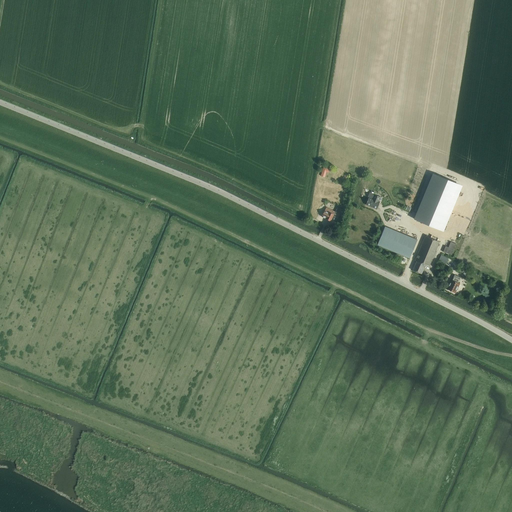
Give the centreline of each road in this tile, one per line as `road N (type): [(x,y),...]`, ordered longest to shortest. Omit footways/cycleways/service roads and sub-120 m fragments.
road 1 (unclassified): [(511,339),(201,183),(0,102)]
road 2 (track): [(511,355),(442,337),(152,199)]
road 3 (track): [(446,176),(473,0)]
